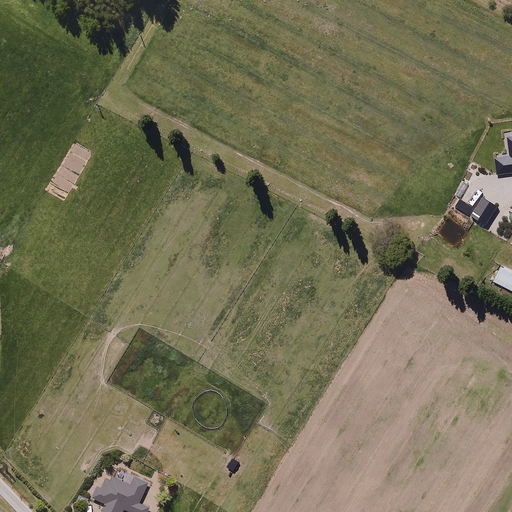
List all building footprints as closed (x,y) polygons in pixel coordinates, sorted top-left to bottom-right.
[(510,156),(495,158),(497,175),(511,173),(511,136),(507,137),(510,156)] [(497,206),(483,197),(471,216),(485,226),(497,206)] [(473,208),(460,199),(454,207),(469,215),(473,208)] [(511,270),(501,265),(493,281),(511,290),(511,270)] [(239,462),(233,458),(227,467),(233,471),(239,462)] [(97,486),(92,497),(106,503),(101,511),(123,511),(124,510),(128,511),(147,511),(150,508),(140,503),(148,483),(134,477),(131,484),(112,476),(110,480),(105,479),(101,488),(97,486)]
